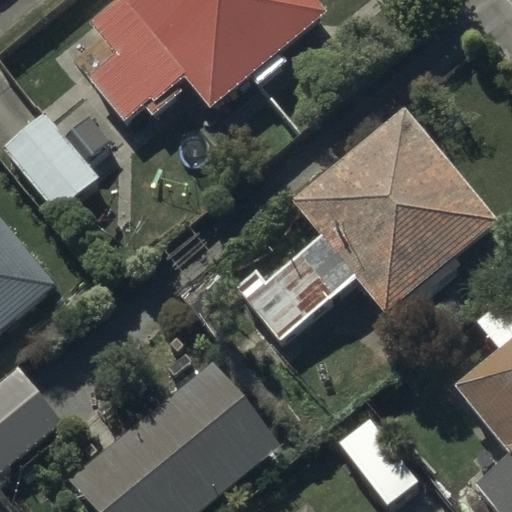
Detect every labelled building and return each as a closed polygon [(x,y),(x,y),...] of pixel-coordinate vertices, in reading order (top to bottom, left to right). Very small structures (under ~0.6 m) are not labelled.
[(323,18),(307,0),(122,0),(88,29),(114,60),(87,82),(125,128),(146,111),(155,121),(184,97),(175,87),(184,80),(211,114),(252,80),(261,92),(289,70),(277,56),(323,18)] [(406,112),(292,204),(321,240),(266,284),(258,275),(236,292),(282,349),(361,286),(385,316),(498,226),(406,112)] [(94,183),(41,118),(0,150),(0,151),(52,217),(94,183)] [(0,336),(57,289),(0,221),(0,477),(1,479),(64,426),(17,370),(0,384),(0,336)] [(511,511),(511,296),(476,327),(500,355),(454,393),(510,460),(475,488),(495,511),(511,511)] [(204,511),(282,451),(212,364),(69,484),(90,511),(204,511)]
